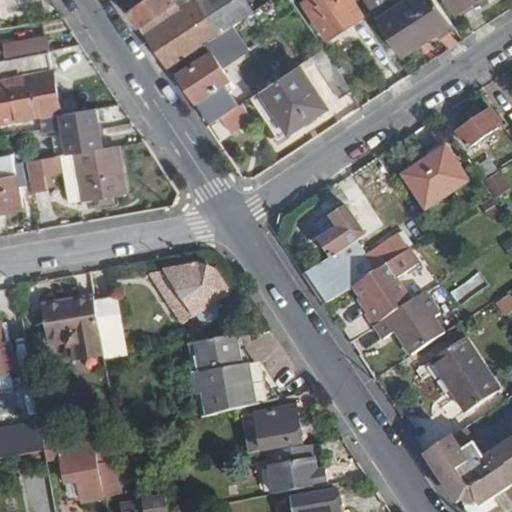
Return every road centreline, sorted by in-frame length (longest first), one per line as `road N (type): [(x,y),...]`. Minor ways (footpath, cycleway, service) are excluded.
road 1 (tertiary): [(233,222),(431,511)]
road 2 (residential): [(233,222),(511,39)]
road 3 (tertiary): [(83,0),(233,222)]
road 4 (residential): [(0,263),(233,222)]
